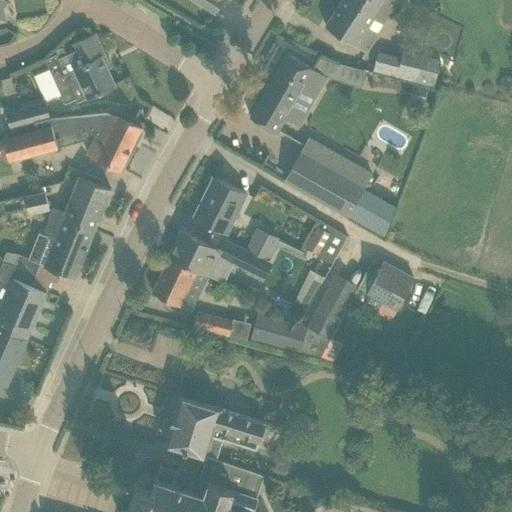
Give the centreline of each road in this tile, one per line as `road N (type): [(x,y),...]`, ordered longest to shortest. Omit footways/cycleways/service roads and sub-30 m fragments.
road 1 (unclassified): [(34,450),(122,262),(222,87)]
road 2 (residential): [(222,87),(87,0)]
